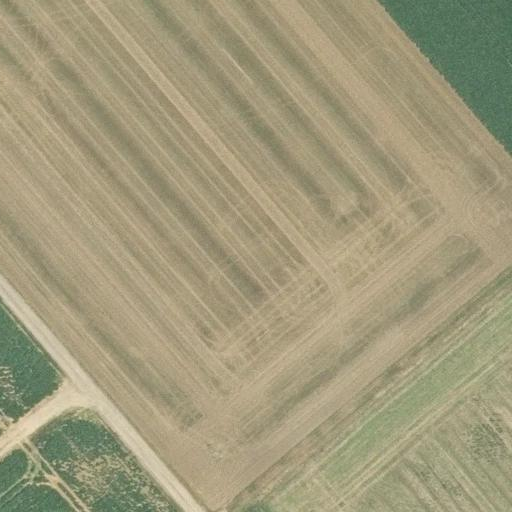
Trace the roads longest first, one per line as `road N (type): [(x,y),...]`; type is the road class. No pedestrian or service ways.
road 1 (track): [(511,279),(238,511)]
road 2 (track): [(0,288),(190,511)]
